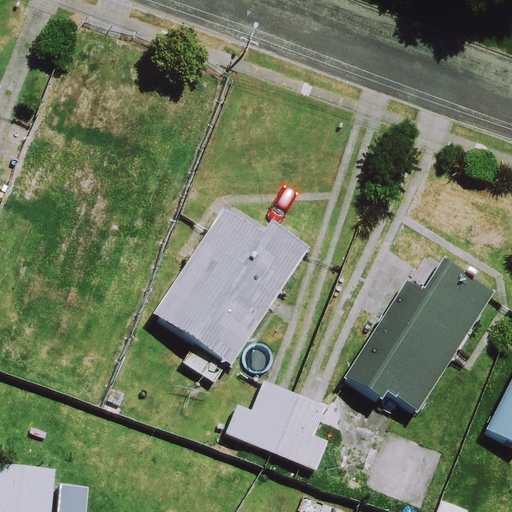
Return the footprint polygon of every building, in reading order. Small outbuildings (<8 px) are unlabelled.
[(163,176),(35,124),(9,189),(64,211),(38,276),(99,301),(126,236),(137,240),(163,176)] [(300,257),(225,207),(148,322),(190,350),(179,367),(212,390),(300,257)] [(481,299),(438,273),(419,305),(400,294),(344,389),(405,426),(481,299)] [(511,378),(482,437),(511,452),(511,378)] [(329,419),(259,389),(248,415),(232,414),(222,439),(306,474),(329,419)] [(47,511),(49,474),(0,471),(0,511),(47,511)]
